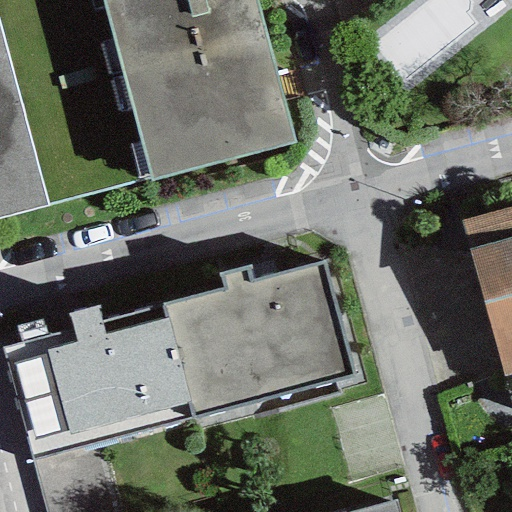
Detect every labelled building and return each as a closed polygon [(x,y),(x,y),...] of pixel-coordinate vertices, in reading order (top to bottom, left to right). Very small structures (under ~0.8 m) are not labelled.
[(101,0),(122,74),(265,37),(255,0),(101,0)] [(0,107),(19,102),(0,29),(0,107)] [(293,142),(265,37),(122,74),(150,180),(293,142)] [(0,221),(47,209),(19,102),(0,107),(0,221)] [(511,208),(461,222),(469,248),(511,235),(511,208)] [(511,235),(469,248),(503,377),(511,374),(511,235)] [(221,288),(163,303),(192,418),(355,375),(324,260),(252,279),(249,266),(218,275),(221,288)] [(96,443),(192,418),(163,303),(102,320),(99,306),(68,314),(71,327),(46,334),(42,318),(15,326),(19,341),(0,345),(0,348),(30,461),(96,443)] [(43,511),(114,511),(96,443),(30,461),(43,511)] [(355,511),(398,511),(395,502),(355,511)]
